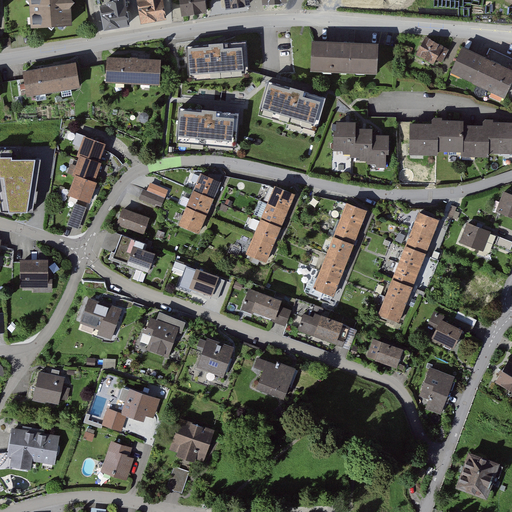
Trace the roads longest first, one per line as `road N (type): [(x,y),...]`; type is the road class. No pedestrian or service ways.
road 1 (residential): [(0,60),(296,19),(511,36)]
road 2 (residential): [(511,176),(455,196),(393,194),(176,160),(139,170),(113,197),(85,253)]
road 3 (residential): [(85,253),(131,285),(394,384),(428,449),(446,458)]
road 4 (residential): [(12,511),(92,496),(174,511)]
road 5 (residential): [(174,511),(331,511)]
road 6 (residential): [(446,458),(503,318)]
